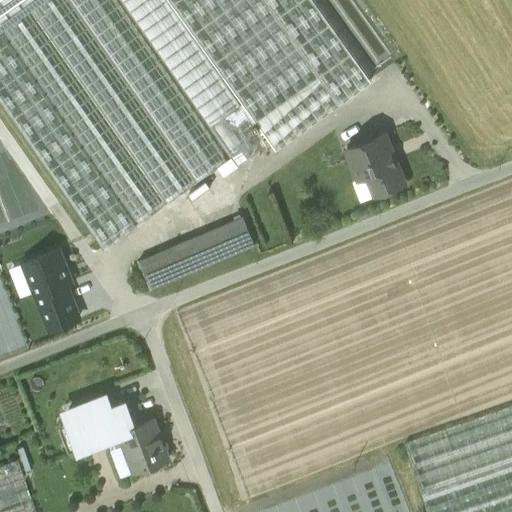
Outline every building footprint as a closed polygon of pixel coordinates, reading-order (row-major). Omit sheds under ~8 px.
[(0,0),(0,27),(1,29),(43,0),(0,0)] [(118,0),(43,0),(1,29),(135,220),(230,159),(118,0)] [(241,105),(167,0),(122,0),(211,126),(212,126),(240,106),(241,105)] [(307,125),(218,0),(171,0),(275,147),(307,125)] [(340,102),(268,0),(224,0),(310,123),(340,102)] [(374,78),(318,0),(273,0),(343,99),(374,78)] [(135,220),(0,28),(0,96),(102,243),(135,220)] [(240,106),(212,126),(234,156),(262,136),(240,106)] [(384,132),(347,147),(359,178),(368,175),(376,194),(404,182),(384,132)] [(368,175),(359,178),(358,179),(366,198),(376,194),(368,175)] [(244,216),(196,236),(207,264),(255,244),(244,216)] [(196,236),(174,245),(185,272),(207,264),(196,236)] [(174,245),(140,258),(150,286),(185,272),(174,245)] [(28,258),(53,332),(91,320),(67,246),(28,258)] [(108,386),(62,403),(78,446),(120,430),(119,429),(135,422),(125,396),(113,397),(108,386)] [(511,511),(511,405),(406,441),(430,511),(511,511)] [(135,422),(119,429),(120,430),(135,469),(168,457),(153,416),(135,422)] [(38,511),(14,445),(0,450),(0,511),(38,511)]
